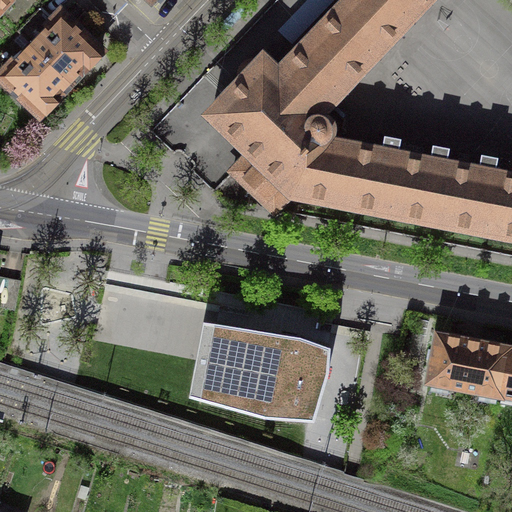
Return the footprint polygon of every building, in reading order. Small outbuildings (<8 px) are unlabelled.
[(0,0),(0,10),(0,11),(10,0),(0,0)] [(511,176),(495,173),(498,156),(481,153),(478,170),(459,166),(446,164),(450,147),(433,144),(429,161),(398,155),(401,138),(384,134),(381,151),(328,141),(331,124),(319,112),(328,102),(425,0),(348,0),(279,73),(263,59),(262,61),(259,59),(254,58),(249,59),(244,61),(240,65),(238,70),(238,75),(239,81),(241,82),(211,113),(231,132),(250,152),(232,170),(253,190),(274,211),(293,191),(511,233),(511,176)] [(249,8),(242,1),(218,26),(225,33),(249,8)] [(17,31),(30,44),(70,82),(101,50),(65,16),(61,12),(53,20),(40,8),(17,31)] [(30,44),(0,74),(0,76),(4,80),(39,114),(70,82),(30,44)] [(20,282),(0,278),(0,307),(14,310),(20,282)] [(220,305),(106,283),(105,290),(219,312),(220,305)] [(288,333),(217,322),(211,342),(206,362),(202,398),(265,415),(314,419),(328,371),(330,346),(300,335),(288,333)] [(429,380),(499,393),(507,347),(467,339),(438,333),(429,380)] [(499,393),(511,395),(511,347),(507,347),(499,393)]
